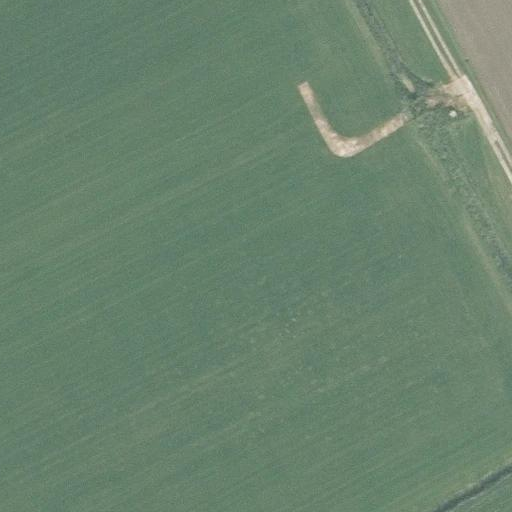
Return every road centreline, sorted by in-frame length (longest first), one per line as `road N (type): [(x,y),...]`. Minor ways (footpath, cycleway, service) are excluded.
road 1 (track): [(460,86),(355,147),(338,146),(301,84)]
road 2 (track): [(511,172),(415,0)]
